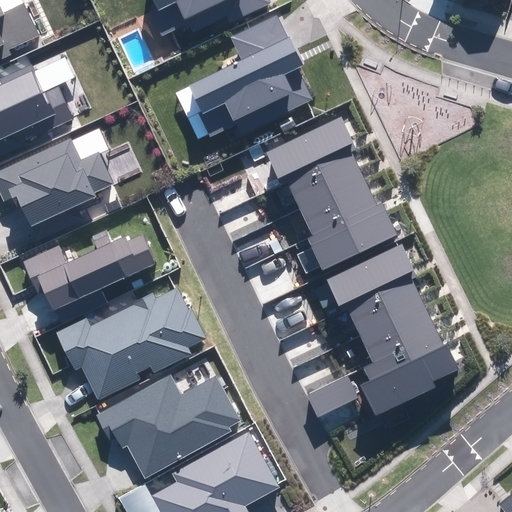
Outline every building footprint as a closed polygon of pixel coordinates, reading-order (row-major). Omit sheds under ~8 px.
[(0,0),(0,59),(11,54),(9,50),(40,36),(23,0),(0,0)] [(226,16),(228,22),(272,3),(270,0),(153,0),(157,7),(149,10),(159,34),(188,21),(192,31),(226,16)] [(236,124),(242,135),(313,101),(297,68),(302,66),(278,16),(232,38),(243,60),(176,92),(198,137),(208,132),(210,136),(236,124)] [(0,154),(74,120),(58,85),(75,78),(66,57),(33,72),(30,65),(0,78),(0,154)] [(320,266),(322,270),(398,235),(383,203),(377,205),(352,151),(357,149),(342,118),(266,154),(278,179),(285,175),(313,236),(306,239),(311,249),(297,255),(305,273),(320,266)] [(22,206),(31,226),(96,196),(94,191),(113,183),(98,151),(82,159),(72,138),(0,170),(0,192),(4,201),(12,197),(17,208),(22,206)] [(44,292),(52,310),(156,264),(143,235),(128,242),(126,236),(111,243),(108,235),(94,241),(97,249),(67,262),(60,245),(23,261),(38,295),(44,292)] [(326,280),(338,306),(344,303),(373,362),(364,367),(370,380),(359,385),(374,416),(436,387),(433,380),(461,367),(449,342),(444,345),(409,273),(415,270),(402,243),(326,280)] [(82,367),(99,400),(141,378),(138,372),(151,365),(155,373),(192,354),(189,347),(207,338),(191,308),(189,309),(177,287),(156,298),(153,292),(132,303),(133,305),(91,326),(86,316),(55,332),(75,370),(82,367)] [(318,418),(358,398),(347,375),(307,395),(318,418)] [(128,446),(145,477),(231,432),(228,427),(240,420),(217,376),(182,394),(172,376),(96,415),(109,441),(115,438),(121,450),(128,446)] [(178,481),(152,496),(160,511),(248,511),(245,506),(281,486),(250,431),(173,474),(178,481)] [(511,511),(511,492),(499,503),(505,511),(511,511)]
